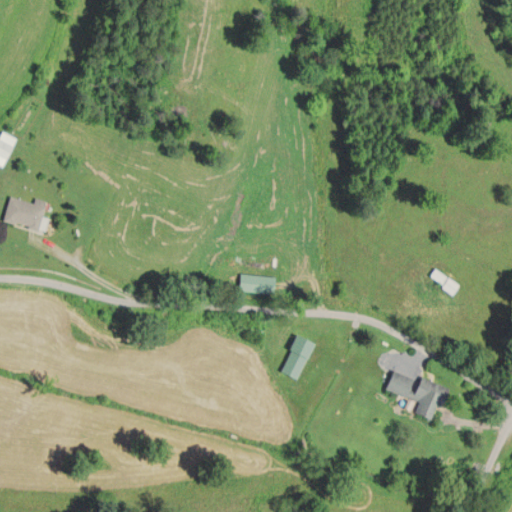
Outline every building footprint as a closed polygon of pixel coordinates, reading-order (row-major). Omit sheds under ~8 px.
[(32,198),(31,203),(7,195),(0,217),(0,220),(36,231),(45,202),(32,198)] [(444,296),(453,286),(433,268),(424,277),(444,296)] [(235,292),(270,292),(270,275),(235,275),(235,292)] [(275,370),(293,379),(311,343),(293,334),(275,370)] [(402,397),(410,379),(390,370),(382,388),(402,397)] [(431,421),(443,386),(417,378),(410,398),(415,400),(411,414),(431,421)]
